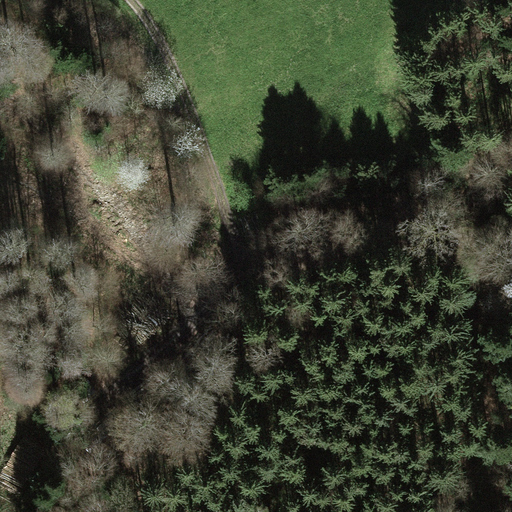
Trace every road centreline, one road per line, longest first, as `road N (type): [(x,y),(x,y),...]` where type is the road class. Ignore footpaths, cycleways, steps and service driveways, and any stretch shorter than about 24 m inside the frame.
road 1 (track): [(245,248),(212,314),(130,378),(52,511)]
road 2 (track): [(128,0),(155,29),(245,248)]
